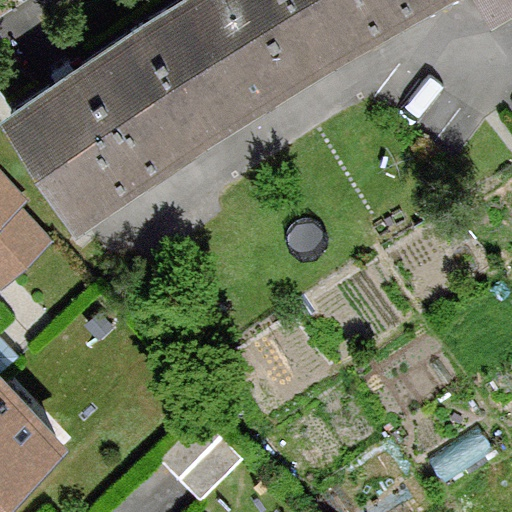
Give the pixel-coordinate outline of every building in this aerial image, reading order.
[(328,39),(304,0),(180,0),(140,25),(200,118),(328,39)] [(396,0),(304,0),(328,39),(396,0)] [(511,5),(511,0),(481,0),(491,18),(511,5)] [(200,118),(140,25),(12,111),(75,203),(200,118)] [(0,277),(2,280),(45,239),(14,207),(22,199),(0,176),(0,277)] [(0,493),(60,437),(0,373),(0,493)] [(244,454),(204,413),(161,455),(180,473),(203,496),(244,454)]
